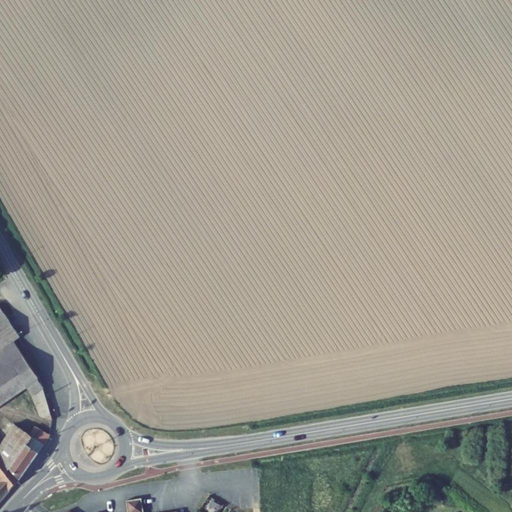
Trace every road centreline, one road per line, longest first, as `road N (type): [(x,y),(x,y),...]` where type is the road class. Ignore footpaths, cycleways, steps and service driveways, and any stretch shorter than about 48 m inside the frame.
road 1 (tertiary): [(511,398),(249,442)]
road 2 (tertiary): [(115,472),(249,442)]
road 3 (tertiary): [(249,442),(161,445),(121,431)]
